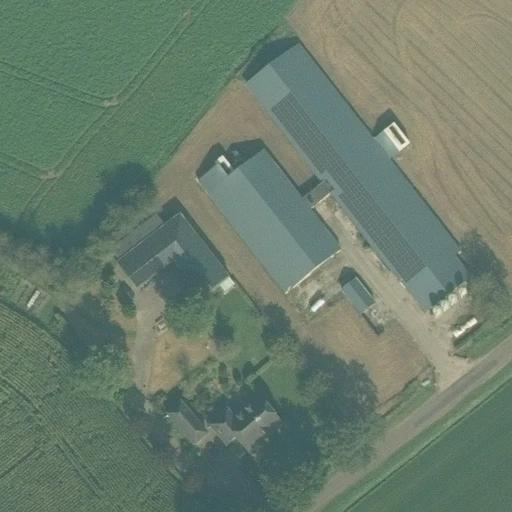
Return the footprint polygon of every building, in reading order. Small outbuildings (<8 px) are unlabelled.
[(219,167),(198,183),(284,293),(291,288),(292,289),(339,252),(308,213),(332,194),(411,298),(423,314),(469,279),(457,263),(454,259),(462,253),(389,160),(398,153),(383,134),(374,141),(299,45),(292,51),(247,86),(323,183),(300,202),(262,153),(228,179),(219,167)] [(206,297),(219,287),(225,294),(235,286),(229,279),(180,216),(116,266),(134,289),(175,257),(206,297)] [(373,305),(361,289),(355,281),(340,293),(358,316),(373,305)] [(269,410),(258,398),(231,422),(224,414),(210,426),(227,446),(235,439),(248,454),(282,425),(269,410)] [(167,415),(194,446),(206,435),(180,404),(167,415)]
